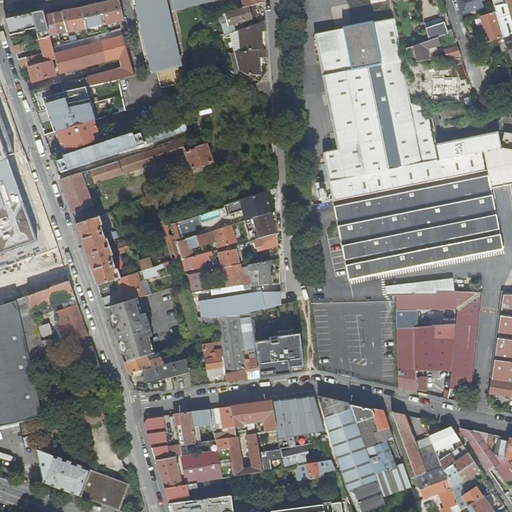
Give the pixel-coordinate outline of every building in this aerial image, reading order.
[(44,15),(50,36),(77,31),(100,26),(124,20),(119,0),(115,0),(99,4),(81,8),(63,11),(44,15)] [(134,0),(152,74),(152,73),(179,68),(164,2),(173,0),(174,5),(198,0),(134,0)] [(241,0),(244,8),(248,7),(263,3),(261,0),(241,0)] [(504,37),(511,35),(511,2),(495,7),(496,12),(504,37)] [(460,8),(462,13),(477,8),(475,3),(460,8)] [(248,7),(244,8),(225,14),(228,26),(252,19),(248,7)] [(462,13),(465,22),(480,17),(477,8),(462,13)] [(39,39),(50,36),(44,15),(43,11),(32,14),(39,39)] [(491,41),(504,37),(496,12),(481,16),(484,26),(487,28),(491,41)] [(14,46),(33,41),(24,15),(10,19),(6,24),(14,46)] [(329,177),(334,203),(487,172),(483,152),(481,153),(439,161),(427,102),(412,105),(411,96),(407,76),(404,64),(403,57),(401,51),(395,19),(313,34),(339,150),(325,153),(330,177),(329,177)] [(447,35),(448,35),(443,19),(433,22),(424,25),(426,29),(421,31),(424,43),(437,39),(437,38),(447,35)] [(265,32),(264,23),(243,30),(245,53),(249,53),(248,51),(261,50),(260,32),(265,32)] [(53,47),(56,59),(60,73),(119,57),(122,67),(87,77),(63,83),(65,92),(119,79),(135,76),(121,28),(64,44),(59,46),(53,47)] [(456,42),(453,33),(448,35),(447,35),(450,44),(456,42)] [(469,36),(473,46),(487,42),(486,38),(478,40),(476,34),(469,36)] [(51,60),(56,59),(53,47),(50,36),(39,39),(33,41),(14,46),(16,55),(27,52),(26,47),(31,46),(31,44),(40,42),(43,54),(27,59),(27,57),(18,60),(21,68),(29,66),(51,60)] [(437,39),(424,43),(407,49),(409,56),(426,52),(425,50),(439,46),(437,39)] [(461,57),(458,47),(445,51),(447,59),(461,57)] [(249,53),(245,53),(242,53),(239,52),(238,53),(235,53),(240,71),(249,76),(260,76),(259,59),(266,58),(266,50),(261,50),(248,51),(249,53)] [(445,51),(439,52),(440,59),(447,59),(445,51)] [(427,55),(426,52),(409,56),(410,63),(440,59),(439,52),(427,55)] [(55,75),(51,60),(29,66),(33,82),(55,75)] [(440,100),(460,102),(458,79),(442,80),(443,94),(449,94),(449,98),(446,98),(441,97),(440,100)] [(0,268),(49,251),(0,111),(0,268)] [(67,152),(102,140),(95,121),(57,132),(62,145),(64,145),(67,152)] [(511,149),(511,133),(503,132),(501,143),(501,148),(511,149)] [(498,147),(495,133),(437,145),(440,159),(498,147)] [(164,145),(61,179),(73,213),(93,206),(86,186),(186,152),(192,169),(213,162),(207,145),(195,149),(190,137),(164,145)] [(511,183),(511,149),(501,148),(498,148),(494,150),(484,152),(488,172),(492,188),(511,183)] [(205,178),(202,172),(178,183),(179,187),(185,185),(186,186),(205,178)] [(503,242),(492,188),(488,172),(487,172),(334,203),(350,282),(486,255),(504,251),(503,242)] [(316,184),(319,200),(326,198),(323,183),(316,184)] [(269,213),(263,193),(226,205),(230,215),(242,211),(246,221),(269,213)] [(223,206),(219,195),(167,213),(167,211),(159,214),(173,261),(182,258),(177,242),(172,224),(175,223),(224,208),(223,206)] [(276,211),(269,213),(246,221),(252,241),(254,240),(277,234),(274,225),(277,224),(276,211)] [(200,216),(202,221),(213,217),(212,212),(200,216)] [(90,220),(77,225),(98,286),(116,280),(121,278),(118,270),(116,270),(114,265),(115,265),(114,261),(113,262),(111,256),(113,256),(107,239),(105,240),(101,226),(102,225),(99,217),(90,220)] [(180,242),(175,223),(172,224),(177,242),(180,242)] [(218,248),(236,242),(231,225),(197,236),(200,246),(216,241),(218,248)] [(112,240),(114,246),(116,245),(115,239),(118,237),(116,231),(112,232),(110,227),(107,228),(109,232),(108,233),(111,240),(112,240)] [(278,245),(277,234),(254,240),(256,247),(261,246),(261,250),(278,245)] [(191,249),(200,246),(197,236),(180,242),(177,242),(182,258),(182,260),(193,257),(191,249)] [(225,268),(240,265),(237,249),(218,253),(221,268),(225,268)] [(211,257),(210,252),(193,257),(182,260),(184,268),(205,262),(204,259),(211,257)] [(141,264),(143,271),(153,268),(151,261),(141,264)] [(269,261),(248,265),(249,274),(250,284),(251,287),(270,284),(269,261)] [(242,276),(240,265),(225,268),(226,274),(228,287),(243,285),(250,284),(249,274),(242,276)] [(159,275),(156,267),(153,268),(143,271),(146,279),(159,275)] [(215,276),(226,274),(225,268),(221,268),(187,275),(191,293),(202,291),(200,277),(215,274),(215,276)] [(118,293),(102,298),(106,308),(111,307),(134,300),(146,296),(141,282),(137,273),(121,278),(116,280),(119,289),(117,290),(118,293)] [(146,296),(152,294),(148,279),(141,282),(146,296)] [(437,291),(453,292),(453,280),(385,288),(385,296),(396,295),(437,294),(437,291)] [(84,374),(101,368),(90,339),(82,342),(82,345),(74,347),(76,354),(62,360),(60,352),(43,356),(31,360),(21,315),(33,311),(75,296),(70,281),(49,289),(16,300),(19,313),(33,373),(36,372),(39,380),(63,372),(63,374),(82,368),(84,374)] [(243,285),(228,287),(211,290),(212,295),(243,290),(244,290),(243,285)] [(459,310),(461,292),(453,292),(437,291),(437,294),(396,295),(396,311),(415,311),(459,310)] [(282,305),(281,292),(261,293),(261,292),(244,295),(199,302),(201,317),(217,317),(239,316),(251,313),(282,305)] [(481,292),(461,292),(459,310),(451,389),(472,392),(481,292)] [(511,292),(505,292),(490,394),(511,397),(510,400),(511,399),(511,292)] [(32,373),(33,373),(19,313),(16,300),(5,304),(0,305),(0,427),(42,417),(32,373)] [(67,343),(89,335),(76,300),(63,304),(65,309),(56,312),(67,343)] [(148,356),(151,355),(145,334),(143,328),(149,326),(147,320),(141,321),(139,316),(134,300),(111,307),(127,362),(140,358),(148,356)] [(31,360),(43,356),(40,341),(33,311),(21,315),(31,360)] [(397,329),(416,327),(415,311),(396,311),(397,329)] [(256,343),(251,313),(239,316),(248,380),(261,378),(256,343)] [(239,316),(217,317),(221,342),(226,374),(227,382),(241,380),(248,380),(239,316)] [(455,324),(416,327),(417,370),(450,371),(455,324)] [(399,389),(416,393),(416,327),(397,329),(399,389)] [(256,343),(261,378),(304,372),(300,334),(280,337),(278,337),(278,343),(272,344),(271,341),(270,341),(256,343)] [(43,356),(60,352),(61,351),(57,337),(40,341),(43,356)] [(226,374),(221,342),(210,344),(210,343),(207,343),(207,345),(203,346),(204,355),(208,377),(226,374)] [(125,363),(128,374),(143,371),(173,363),(171,357),(162,359),(162,358),(149,362),(148,356),(140,358),(127,362),(125,363)] [(173,363),(143,371),(146,384),(165,379),(165,380),(190,373),(186,359),(173,363)] [(348,487),(358,511),(365,511),(386,504),(384,497),(376,475),(373,467),(370,459),(366,449),(357,423),(351,406),(350,403),(319,396),(329,425),(337,453),(344,473),(348,487)] [(278,430),(323,423),(315,397),(273,402),(278,430)] [(236,426),(236,428),(244,427),(244,424),(251,423),(251,426),(256,425),(256,422),(265,421),(267,432),(278,430),(273,402),(273,401),(232,407),(236,426)] [(109,420),(106,404),(80,410),(83,425),(109,420)] [(390,427),(384,410),(371,407),(372,410),(351,406),(357,423),(375,417),(379,431),(383,430),(387,441),(394,438),(390,427)] [(236,426),(232,407),(220,408),(224,428),(236,426)] [(213,424),(215,434),(225,433),(224,428),(220,408),(214,409),(215,414),(212,414),(213,424)] [(211,409),(192,412),(197,444),(202,443),(199,426),(213,424),(212,414),(211,409)] [(192,412),(176,414),(182,446),(197,444),(192,412)] [(416,477),(426,473),(418,451),(405,415),(392,412),(416,477)] [(145,424),(157,461),(176,458),(185,456),(183,448),(179,449),(179,447),(169,448),(165,416),(149,418),(145,424)] [(306,445),(328,441),(323,423),(278,430),(281,449),(298,446),(306,445)] [(504,460),(505,457),(495,455),(493,454),(491,452),(486,444),(478,432),(461,427),(489,470),(495,466),(504,460)] [(433,445),(440,460),(449,455),(445,446),(449,445),(451,449),(455,447),(453,443),(460,440),(452,428),(430,437),(433,445)] [(216,440),(219,440),(229,438),(238,436),(237,431),(225,433),(215,434),(216,440)] [(230,448),(236,476),(262,471),(264,471),(261,452),(258,433),(249,434),(255,470),(243,472),(238,436),(229,438),(230,448)] [(240,436),(238,436),(243,472),(255,470),(249,434),(247,435),(252,468),(245,469),(240,436)] [(491,452),(494,435),(488,434),(486,444),(491,452)] [(505,457),(509,439),(498,436),(495,455),(505,457)] [(219,440),(220,450),(230,448),(229,438),(219,440)] [(393,456),(387,441),(375,446),(379,455),(381,460),(383,459),(393,456)] [(307,448),(306,445),(298,446),(299,448),(284,452),(287,465),(303,462),(302,458),(307,456),(305,449),(307,448)] [(426,473),(443,467),(440,460),(433,445),(418,451),(426,473)] [(449,455),(452,453),(456,450),(455,447),(451,449),(449,445),(445,446),(449,455)] [(375,446),(366,449),(370,459),(379,455),(375,446)] [(185,456),(176,458),(183,484),(204,482),(236,476),(230,448),(220,450),(185,456)] [(45,483),(122,511),(124,511),(134,487),(38,449),(45,483)] [(261,452),(264,471),(273,470),(271,451),(261,452)] [(445,471),(453,465),(458,461),(452,453),(449,455),(440,460),(443,467),(445,471)] [(459,473),(475,462),(469,453),(458,461),(453,465),(459,473)] [(373,467),(376,475),(397,467),(393,456),(383,459),(384,462),(373,467)] [(176,458),(157,461),(164,487),(183,484),(176,458)] [(511,465),(511,464),(504,460),(495,466),(506,482),(511,477),(511,465)] [(324,461),(296,466),(299,481),(311,479),(310,475),(319,474),(326,473),(324,461)] [(465,481),(480,470),(478,466),(475,462),(459,473),(453,465),(445,471),(448,479),(452,488),(460,484),(465,481)] [(384,497),(412,487),(404,465),(397,467),(376,475),(384,497)] [(448,479),(445,471),(443,467),(426,473),(416,477),(421,490),(448,479)] [(452,488),(448,479),(421,490),(424,498),(441,492),(448,511),(461,511),(455,495),(452,488)] [(183,484),(164,487),(168,502),(172,502),(190,499),(189,489),(205,487),(204,482),(183,484)] [(455,495),(463,489),(460,484),(452,488),(455,495)] [(462,497),(468,506),(483,496),(477,487),(462,497)] [(472,511),(493,511),(485,498),(489,495),(490,495),(492,493),(490,491),(483,496),(468,506),(472,511)] [(233,511),(231,494),(190,499),(172,502),(174,511),(343,511),(342,501),(271,510),(271,511),(233,511)]
